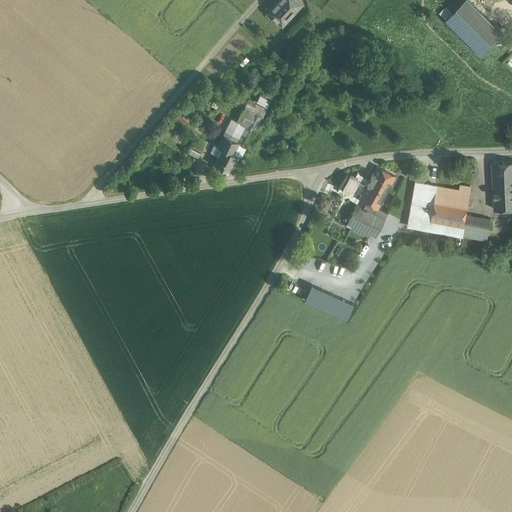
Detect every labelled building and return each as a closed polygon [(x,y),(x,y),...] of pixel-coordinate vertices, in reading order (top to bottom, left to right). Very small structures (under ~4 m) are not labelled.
[(298,0),(277,0),(267,11),(281,24),(301,2),(298,0)] [(503,33),(469,0),(464,0),(446,19),(481,54),(503,33)] [(244,106),(262,116),(269,103),(263,100),(261,105),(248,98),(244,106)] [(241,141),(240,143),(246,147),(262,116),(244,106),(236,121),(245,125),(238,139),(241,141)] [(184,112),(179,119),(186,124),(191,117),(184,112)] [(245,125),(236,121),(231,118),(223,134),(238,142),(240,143),(241,141),(238,139),(245,125)] [(238,142),(223,134),(217,145),(214,144),(210,151),(218,155),(214,163),(229,171),(237,154),(233,152),(234,150),(238,142)] [(203,147),(192,141),(189,147),(200,153),(203,147)] [(246,147),(240,143),(238,142),(234,150),(242,155),(246,147)] [(200,153),(189,147),(186,152),(197,158),(200,153)] [(511,161),(492,163),(494,210),(511,208),(511,161)] [(370,179),(366,186),(359,199),(367,203),(377,209),(378,209),(395,176),(377,166),(370,179)] [(366,186),(370,179),(369,179),(368,180),(358,175),(359,173),(358,173),(355,178),(350,175),(343,190),(351,195),(358,181),(366,186)] [(437,186),(416,182),(411,209),(432,213),(430,220),(464,227),(466,214),(468,202),(435,196),(437,186)] [(460,190),(437,186),(435,196),(468,202),(470,187),(461,185),(460,190)] [(377,209),(367,203),(364,209),(384,219),(387,213),(378,209),(377,209)] [(385,219),(384,219),(364,209),(356,205),(347,222),(352,224),(366,231),(376,236),(385,219)] [(432,213),(411,209),(408,226),(487,241),(489,231),(464,227),(430,220),(432,213)] [(490,219),(466,214),(464,227),(489,231),(490,222),(490,219)] [(363,236),(366,231),(352,224),(349,229),(363,236)] [(331,290),(322,284),(316,292),(326,298),(331,290)]
